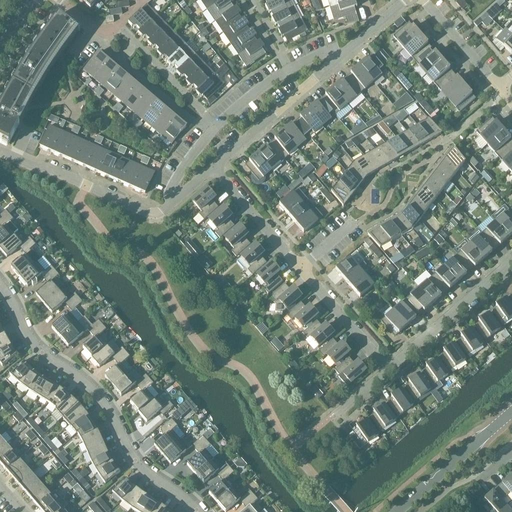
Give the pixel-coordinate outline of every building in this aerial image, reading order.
[(97,0),(80,0),(90,9),(98,1),(97,0)] [(199,0),(207,10),(222,0),(199,0)] [(222,0),(207,10),(215,22),(234,8),(231,4),(233,2),(231,0),(222,0)] [(271,12),(274,17),(295,6),(291,0),(277,0),(267,5),(265,6),(269,13),(271,12)] [(316,0),(310,0),(315,12),(321,10),(316,0)] [(352,0),(329,7),(334,21),(345,18),(347,25),(359,22),(356,14),(354,8),(357,7),(354,0),(352,0)] [(458,0),(456,3),(462,10),(467,6),(462,0),(458,0)] [(500,0),(496,4),(499,8),(505,3),(502,0),(500,0)] [(136,27),(140,31),(157,15),(147,5),(128,23),(134,29),(136,27)] [(278,24),(280,30),(301,19),(295,6),(274,17),(272,19),(275,26),(278,24)] [(215,22),(222,33),(242,20),(239,15),(241,14),(236,7),(234,8),(215,22)] [(121,9),(117,9),(109,11),(110,17),(122,14),(121,9)] [(491,9),(485,13),(489,17),(494,12),(491,9)] [(479,19),(474,24),(477,27),(483,23),(489,17),(485,13),(479,19)] [(13,82),(13,83),(7,94),(0,106),(0,140),(9,145),(19,124),(17,123),(21,117),(27,105),(33,93),(39,83),(46,71),(54,61),(61,50),(69,40),(77,30),(59,15),(51,26),(42,37),(35,48),(27,60),(20,70),(13,82)] [(145,37),(149,41),(166,24),(157,15),(140,31),(138,33),(143,39),(145,37)] [(222,33),(230,45),(250,31),(247,26),(249,25),(244,18),(242,20),(222,33)] [(401,18),(394,25),(397,29),(405,23),(401,18)] [(280,30),(278,31),(282,38),(284,37),(287,43),(298,37),(300,40),(306,37),(304,34),(308,32),(301,19),(280,30)] [(393,37),(404,50),(420,36),(413,27),(412,28),(408,23),(393,37)] [(155,47),(159,51),(176,34),(166,24),(149,41),(147,43),(153,49),(155,47)] [(230,45),(238,56),(258,42),(254,38),(257,36),(252,30),(250,31),(230,45)] [(511,54),(511,39),(505,32),(497,41),(511,55),(511,54)] [(165,57),(169,61),(186,44),(176,34),(159,51),(157,53),(163,58),(165,57)] [(404,50),(415,62),(431,49),(427,45),(428,44),(420,36),(404,50)] [(258,42),(238,56),(246,68),(266,55),(262,49),(264,48),(260,41),(258,42)] [(174,67),(178,71),(195,54),(186,44),(169,61),(167,63),(172,68),(174,67)] [(415,62),(426,75),(442,61),(435,53),(434,53),(431,49),(415,62)] [(84,71),(94,79),(109,61),(108,61),(106,59),(99,53),(84,71)] [(184,76),(188,81),(205,64),(195,54),(178,71),(176,72),(182,78),(184,76)] [(386,55),(380,59),(385,65),(390,60),(386,55)] [(367,59),(359,66),(373,83),(386,71),(373,56),(368,60),(367,59)] [(94,79),(103,87),(118,69),(115,67),(109,61),(94,79)] [(232,61),(227,65),(231,69),(235,65),(232,61)] [(426,75),(437,88),(453,74),(449,70),(450,69),(442,61),(426,75)] [(193,86),(197,90),(214,74),(205,64),(188,81),(186,82),(191,88),(193,86)] [(197,90),(195,92),(201,98),(203,96),(208,101),(210,106),(217,100),(213,96),(225,84),(220,80),(226,74),(229,71),(224,65),(214,74),(197,90)] [(351,74),(347,78),(360,94),(373,83),(359,66),(351,74)] [(103,87),(113,95),(128,77),(127,77),(125,75),(118,69),(103,87)] [(437,88),(448,100),(465,86),(457,78),(456,79),(453,74),(437,88)] [(400,76),(397,78),(408,91),(412,87),(401,75),(400,76)] [(113,95),(123,104),(138,86),(137,85),(137,86),(134,84),(135,83),(128,77),(113,95)] [(342,81),(334,88),(348,105),(360,94),(347,78),(343,82),(342,81)] [(123,104),(132,112),(147,94),(147,93),(146,94),(144,92),(144,91),(138,86),(123,104)] [(465,86),(448,100),(460,113),(475,100),(471,95),(472,95),(465,86)] [(326,97),(322,100),(335,116),(348,105),(334,88),(325,96),(326,97)] [(132,112),(142,120),(157,102),(156,102),(154,100),(147,94),(132,112)] [(418,94),(413,97),(419,104),(423,100),(418,94)] [(317,103),(308,111),(322,127),(335,116),(322,100),(317,104),(317,103)] [(423,100),(419,104),(430,117),(433,113),(434,113),(423,100)] [(142,120),(151,128),(167,110),(166,110),(163,108),(164,108),(157,102),(142,120)] [(415,105),(410,108),(414,113),(418,110),(415,105)] [(151,128),(161,136),(176,118),(175,118),(173,116),(167,110),(151,128)] [(301,119),(296,122),(310,138),(322,127),(308,111),(300,118),(301,119)] [(400,113),(394,118),(400,125),(406,120),(400,113)] [(483,126),(489,121),(484,115),(478,120),(483,126)] [(176,118),(161,136),(171,145),(186,127),(185,126),(183,124),(176,118)] [(476,132),(487,145),(503,131),(496,123),(495,123),(491,119),(489,121),(483,126),(476,132)] [(428,120),(417,126),(430,141),(441,134),(428,120)] [(291,125),(283,133),(297,149),(310,138),(296,122),(292,126),(291,125)] [(383,123),(379,127),(384,133),(388,129),(383,123)] [(52,152),(52,153),(62,131),(50,126),(40,147),(49,151),(52,152)] [(353,126),(348,131),(354,137),(359,133),(353,126)] [(417,126),(407,132),(419,147),(430,141),(417,126)] [(372,129),(367,132),(370,138),(375,135),(372,129)] [(63,158),(64,158),(73,136),(62,131),(52,153),(60,156),(63,157),(63,158)] [(487,145),(498,158),(511,145),(511,142),(510,140),(511,139),(503,131),(487,145)] [(407,132),(396,138),(409,153),(419,147),(407,132)] [(275,141),(271,144),(284,160),(297,149),(283,133),(275,140),(275,141)] [(362,135),(351,141),(357,148),(366,140),(362,135)] [(75,163),(85,141),(73,136),(64,158),(72,161),(75,162),(75,163)] [(396,138),(385,144),(398,159),(409,153),(396,138)] [(458,138),(453,143),(455,146),(457,148),(463,143),(458,138)] [(86,168),(87,168),(96,147),(85,141),(75,163),(83,166),(86,167),(86,168)] [(351,141),(345,144),(348,150),(354,147),(351,141)] [(266,147),(258,155),(272,171),(284,160),(271,144),(267,148),(266,147)] [(385,144),(375,150),(387,165),(398,159),(385,144)] [(511,145),(498,158),(509,171),(511,168),(511,145)] [(98,173),(108,152),(96,147),(87,168),(95,172),(95,171),(98,172),(98,173)] [(453,148),(445,158),(457,172),(465,162),(453,148)] [(328,149),(324,153),(328,157),(332,153),(328,149)] [(375,150),(364,156),(377,171),(387,165),(375,150)] [(109,178),(110,178),(119,157),(108,152),(98,173),(106,177),(107,176),(110,178),(109,178)] [(337,152),(333,157),(337,161),(341,156),(337,152)] [(324,154),(319,159),(324,165),(324,166),(329,159),(324,154)] [(250,163),(245,167),(252,175),(252,176),(251,177),(251,178),(251,179),(251,181),(252,182),(252,183),(253,184),(254,184),(256,185),(257,185),(258,185),(259,185),(260,184),(261,183),(262,183),(263,182),(263,180),(263,179),(263,178),(272,171),(258,155),(249,162),(250,163)] [(364,156),(354,163),(366,177),(377,171),(364,156)] [(121,183),(121,184),(131,162),(119,157),(110,178),(118,182),(118,181),(121,183)] [(445,158),(437,168),(450,182),(457,172),(445,158)] [(472,158),(469,161),(474,167),(478,164),(472,158)] [(329,161),(325,165),(327,167),(330,170),(333,166),(330,162),(329,161)] [(132,188),(133,189),(142,167),(131,162),(121,184),(129,187),(130,187),(133,188),(132,188)] [(354,163),(346,172),(359,187),(366,177),(354,163)] [(314,169),(310,164),(297,175),(302,180),(314,169)] [(324,165),(316,175),(320,180),(328,170),(326,168),(324,166),(324,165)] [(142,167),(133,189),(141,192),(144,193),(145,194),(154,172),(142,167)] [(437,168),(430,177),(442,192),(450,182),(437,168)] [(343,176),(338,182),(351,196),(359,187),(346,172),(344,169),(340,172),(343,176)] [(312,174),(308,178),(312,183),(317,180),(314,177),(312,174)] [(473,175),(468,181),(473,185),(478,178),(473,175)] [(430,177),(423,187),(435,201),(442,192),(430,177)] [(351,196),(338,182),(331,192),(343,207),(351,196)] [(292,184),(287,188),(291,193),(296,188),(292,184)] [(423,187),(415,197),(427,211),(435,201),(423,187)] [(477,188),(470,194),(471,195),(475,200),(476,201),(483,195),(477,188)] [(279,206),(287,215),(306,198),(298,189),(279,206)] [(321,193),(325,198),(329,194),(325,189),(321,193)] [(199,215),(204,220),(218,208),(212,201),(215,198),(208,190),(193,203),(202,212),(199,215)] [(329,194),(325,198),(330,203),(334,200),(329,194)] [(471,195),(466,200),(470,205),(475,200),(471,195)] [(415,197),(408,206),(420,221),(427,211),(415,197)] [(287,215),(295,224),(314,208),(306,198),(287,215)] [(457,198),(453,203),(456,207),(461,200),(457,198)] [(12,205),(6,210),(9,214),(15,209),(12,205)] [(408,206),(400,216),(407,224),(413,230),(420,221),(408,206)] [(448,207),(444,211),(448,216),(452,212),(448,207)] [(314,208),(295,224),(304,234),(323,217),(314,208)] [(209,221),(212,224),(218,231),(215,233),(220,239),(234,226),(228,219),(231,217),(224,209),(209,221)] [(0,222),(10,215),(9,214),(6,210),(0,215),(0,222)] [(511,216),(507,211),(495,222),(509,238),(511,235),(511,216)] [(0,225),(2,228),(0,230),(0,246),(14,235),(18,231),(10,222),(13,219),(10,215),(0,222),(0,225)] [(400,216),(389,222),(402,237),(413,230),(407,224),(400,216)] [(389,222),(379,228),(391,243),(402,237),(389,222)] [(495,222),(482,233),(495,248),(500,245),(500,246),(509,238),(495,222)] [(234,249),(231,252),(236,257),(250,245),(244,238),(247,235),(240,227),(225,240),(234,249)] [(391,243),(379,228),(368,235),(380,249),(391,243)] [(478,229),(465,240),(483,260),(492,253),(491,252),(495,248),(482,233),(478,229)] [(19,247),(22,251),(33,242),(29,237),(21,244),(14,235),(0,246),(0,250),(7,258),(19,247)] [(439,237),(434,241),(439,246),(444,242),(439,237)] [(419,240),(415,242),(419,249),(423,246),(419,240)] [(465,240),(453,251),(457,255),(470,271),(474,267),(475,268),(483,260),(465,240)] [(33,242),(22,251),(26,256),(37,246),(33,242)] [(369,248),(373,254),(378,250),(373,245),(369,248)] [(247,270),(252,276),(266,263),(260,256),(263,254),(256,246),(241,258),(250,268),(247,270)] [(410,246),(400,254),(404,259),(405,260),(411,255),(414,252),(410,246)] [(428,248),(414,256),(417,261),(431,253),(428,248)] [(194,249),(190,253),(196,260),(200,256),(194,249)] [(378,250),(373,254),(378,259),(382,255),(378,250)] [(335,270),(344,279),(358,267),(363,262),(364,262),(356,253),(350,258),(335,270)] [(457,255),(444,266),(458,282),(466,275),(466,274),(470,271),(457,255)] [(26,256),(11,268),(19,278),(34,265),(26,256)] [(203,256),(197,261),(201,266),(208,260),(203,256)] [(403,261),(399,265),(401,268),(403,269),(407,265),(403,261)] [(41,276),(44,280),(55,271),(51,266),(45,271),(37,262),(34,265),(19,278),(27,287),(41,276)] [(344,279),(352,289),(366,276),(361,270),(366,266),(363,262),(358,267),(344,279)] [(266,286),(263,289),(268,294),(283,282),(276,275),(279,272),(272,264),(257,276),(266,286)] [(391,265),(386,268),(391,274),(395,270),(391,265)] [(444,266),(431,277),(445,293),(449,289),(450,290),(458,282),(444,266)] [(36,295),(44,304),(59,291),(51,282),(59,275),(55,271),(44,280),(48,284),(36,295)] [(366,276),(352,289),(360,298),(374,286),(366,276)] [(431,277),(419,288),(433,304),(441,297),(440,296),(445,293),(431,277)] [(390,283),(386,287),(392,293),(395,290),(390,283)] [(285,284),(270,297),(275,302),(275,313),(282,313),(285,311),(286,310),(294,303),(301,297),(294,289),(291,291),(285,284)] [(229,287),(223,291),(228,296),(233,292),(229,287)] [(419,288),(406,299),(419,315),(424,311),(424,312),(433,304),(419,288)] [(59,291),(44,304),(52,314),(64,303),(68,307),(79,298),(75,293),(67,300),(59,291)] [(83,302),(79,298),(68,307),(72,312),(83,302)] [(498,303),(499,304),(496,306),(497,307),(492,311),(502,326),(511,318),(511,307),(506,298),(498,303)] [(406,299),(393,310),(407,326),(416,319),(415,318),(419,315),(406,299)] [(294,303),(286,310),(288,313),(296,306),(294,303)] [(288,313),(286,315),(291,321),(294,319),(302,328),(305,326),(310,321),(317,315),(310,307),(307,310),(301,303),(296,306),(288,313)] [(407,326),(393,310),(380,322),(394,337),(398,333),(399,334),(407,326)] [(52,328),(60,338),(78,322),(69,313),(52,328)] [(478,321),(479,322),(474,326),(485,341),(499,331),(500,330),(488,313),(481,319),(478,321)] [(87,330),(91,334),(102,325),(98,320),(87,330)] [(310,337),(318,347),(333,334),(326,326),(323,328),(317,321),(313,324),(308,329),(302,334),(307,339),(310,337)] [(310,321),(305,326),(308,329),(313,324),(310,321)] [(78,322),(60,338),(68,347),(86,332),(78,322)] [(262,324),(256,329),(260,333),(262,336),(268,331),(262,324)] [(83,349),(91,358),(106,345),(98,336),(106,329),(102,325),(91,334),(95,339),(83,349)] [(462,338),(457,341),(467,356),(482,346),(483,346),(471,329),(463,334),(464,334),(461,336),(462,338)] [(0,339),(0,352),(11,346),(6,337),(0,339)] [(274,340),(270,343),(278,352),(282,349),(274,340)] [(323,358),(326,355),(334,365),(349,353),(342,344),(339,347),(333,340),(318,352),(323,358)] [(446,349),(443,351),(444,353),(439,356),(450,371),(464,361),(465,361),(453,344),(446,349)] [(111,357),(115,362),(126,352),(122,348),(114,354),(106,345),(91,358),(99,368),(111,357)] [(11,346),(0,352),(0,363),(2,367),(7,363),(9,365),(14,361),(12,359),(17,355),(11,346)] [(105,378),(113,387),(128,374),(120,365),(130,357),(126,352),(115,362),(118,366),(105,378)] [(349,358),(334,371),(339,376),(338,378),(347,388),(349,386),(350,387),(366,373),(358,363),(355,365),(349,358)] [(429,364),(426,366),(427,368),(422,371),(423,372),(432,386),(447,376),(448,376),(436,359),(429,364)] [(292,361),(288,365),(292,370),(293,371),(297,367),(292,361)] [(10,375),(19,384),(31,369),(23,362),(19,366),(17,364),(12,369),(14,370),(10,375)] [(19,384),(29,391),(40,375),(31,369),(19,384)] [(409,383),(405,387),(415,402),(430,391),(430,392),(430,391),(429,389),(432,386),(423,372),(419,375),(418,374),(411,379),(411,380),(408,382),(409,383)] [(135,385),(139,389),(150,379),(146,375),(136,383),(128,374),(113,387),(121,397),(135,385)] [(29,391),(39,398),(49,381),(40,375),(29,391)] [(142,393),(130,403),(138,413),(153,400),(146,391),(150,387),(153,384),(150,379),(139,389),(142,393)] [(39,398),(48,403),(59,387),(49,381),(39,398)] [(48,403),(56,409),(69,395),(59,387),(48,403)] [(313,389),(311,391),(318,399),(321,396),(315,388),(313,389)] [(394,395),(391,397),(392,398),(387,402),(398,417),(412,407),(413,406),(401,389),(394,395)] [(55,410),(63,418),(78,403),(69,395),(56,409),(55,410)] [(153,400),(138,413),(147,422),(159,412),(162,416),(173,407),(169,402),(161,409),(153,400)] [(190,400),(184,405),(188,410),(194,405),(190,400)] [(63,418),(69,426),(86,413),(78,403),(63,418)] [(376,410),(373,412),(375,414),(370,417),(380,432),(395,422),(396,421),(384,405),(376,410)] [(182,417),(177,411),(172,415),(177,421),(182,417)] [(77,434),(77,433),(93,423),(86,413),(69,426),(77,434)] [(349,435),(359,450),(361,449),(363,447),(377,437),(378,437),(366,420),(359,425),(356,427),(357,429),(352,432),(349,435)] [(162,456),(180,440),(185,436),(177,427),(177,426),(173,422),(162,431),(166,436),(154,446),(162,456)] [(77,433),(77,434),(82,442),(99,434),(93,423),(77,433)] [(82,442),(86,452),(104,445),(99,434),(82,442)] [(191,446),(195,450),(206,441),(202,436),(191,446)] [(180,440),(162,456),(170,465),(188,449),(180,440)] [(187,465),(195,475),(213,459),(205,450),(210,445),(206,441),(195,450),(199,455),(187,465)] [(0,450),(0,462),(13,452),(6,445),(0,450)] [(86,452),(92,463),(109,454),(104,445),(86,452)] [(0,462),(0,463),(6,471),(19,459),(13,452),(0,462)] [(92,463),(98,474),(114,464),(109,454),(92,463)] [(6,471),(12,478),(25,466),(19,459),(6,471)] [(215,473),(219,478),(230,468),(226,464),(218,470),(211,462),(214,460),(213,459),(195,475),(203,484),(215,473)] [(114,464),(98,474),(105,484),(110,480),(112,482),(117,478),(115,476),(120,472),(114,464)] [(12,478),(18,485),(32,474),(25,466),(12,478)] [(223,482),(209,494),(217,503),(232,490),(237,486),(230,476),(234,473),(230,468),(219,478),(223,482)] [(18,485),(25,492),(38,481),(32,474),(18,485)] [(511,477),(511,476),(497,488),(506,497),(510,494),(511,496),(511,477)] [(112,493),(122,501),(134,487),(126,479),(121,484),(120,482),(115,486),(117,488),(112,493)] [(25,492),(31,500),(44,488),(38,481),(25,492)] [(470,489),(468,491),(473,496),(479,491),(474,486),(470,489)] [(122,501),(131,509),(142,493),(134,487),(122,501)] [(31,500),(37,507),(51,495),(44,488),(31,500)] [(497,488),(484,499),(494,511),(500,511),(507,507),(501,501),(506,497),(497,488)] [(226,511),(239,501),(243,505),(254,495),(250,491),(240,499),(232,490),(217,503),(224,511),(226,511)] [(41,511),(46,511),(57,503),(61,499),(55,492),(51,495),(37,507),(41,511)] [(131,509),(136,511),(143,511),(151,499),(142,493),(131,509)] [(246,509),(242,511),(254,511),(253,511),(254,511),(254,510),(255,509),(255,508),(255,507),(255,506),(255,505),(255,504),(254,503),(258,500),(254,495),(243,505),(246,509)] [(143,511),(156,511),(162,505),(151,499),(143,511)] [(93,502),(88,507),(92,511),(97,511),(100,510),(97,507),(93,502)] [(46,511),(60,511),(63,510),(57,503),(46,511)]
